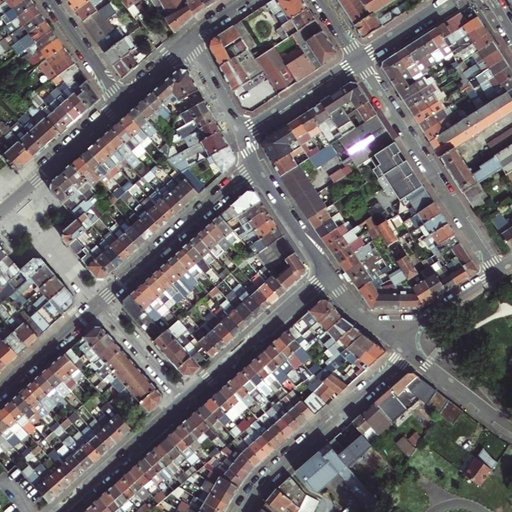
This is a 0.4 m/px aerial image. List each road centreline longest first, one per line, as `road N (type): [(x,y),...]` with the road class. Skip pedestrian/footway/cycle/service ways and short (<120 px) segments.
road 1 (residential): [(496,273),(358,59)]
road 2 (residential): [(242,511),(271,474),(409,352)]
road 3 (residential): [(254,166),(100,304)]
road 4 (residential): [(184,401),(327,275)]
road 5 (residential): [(61,511),(184,401)]
road 6 (residential): [(0,211),(119,101)]
road 7 (residential): [(242,134),(358,59)]
road 8 (residential): [(0,393),(100,304)]
road 9 (residential): [(254,166),(327,275)]
road 10 (residential): [(409,352),(511,434)]
road 11 (residential): [(100,304),(184,401)]
road 12 (residential): [(119,101),(48,0)]
road 13 (residential): [(496,273),(394,340)]
